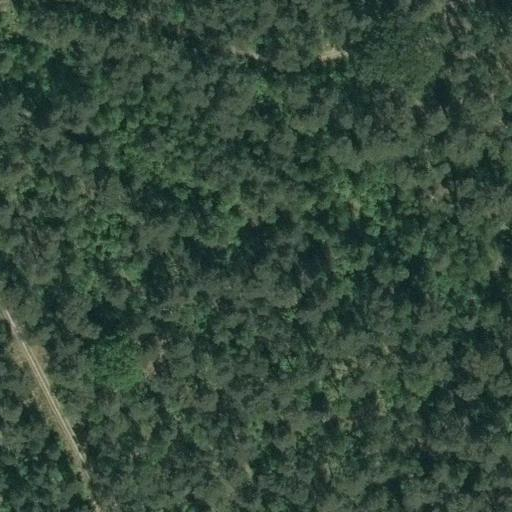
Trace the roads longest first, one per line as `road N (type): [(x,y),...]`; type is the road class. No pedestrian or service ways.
road 1 (track): [(472,0),(295,64),(77,0)]
road 2 (track): [(0,302),(108,511)]
